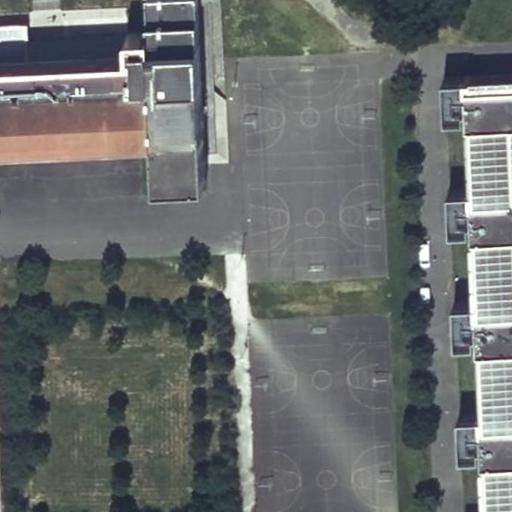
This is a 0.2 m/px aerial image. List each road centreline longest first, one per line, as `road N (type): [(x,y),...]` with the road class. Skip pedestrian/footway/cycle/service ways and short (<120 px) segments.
road 1 (unknown): [(0,238),(210,206),(439,59)]
road 2 (unknown): [(453,511),(430,169),(439,59)]
